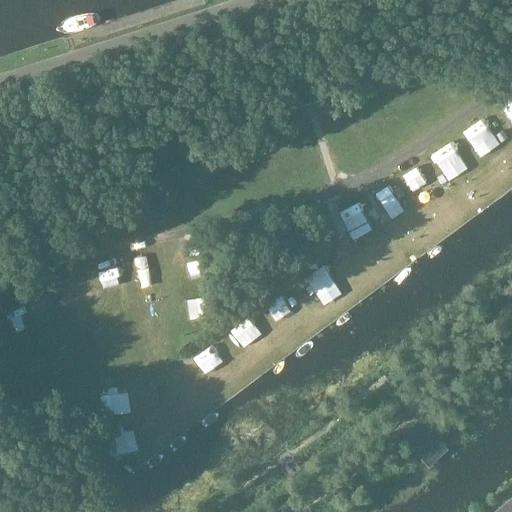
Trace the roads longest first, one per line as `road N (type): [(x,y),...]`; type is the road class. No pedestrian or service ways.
road 1 (tertiary): [(0,83),(260,0)]
road 2 (track): [(328,197),(377,175),(511,76)]
